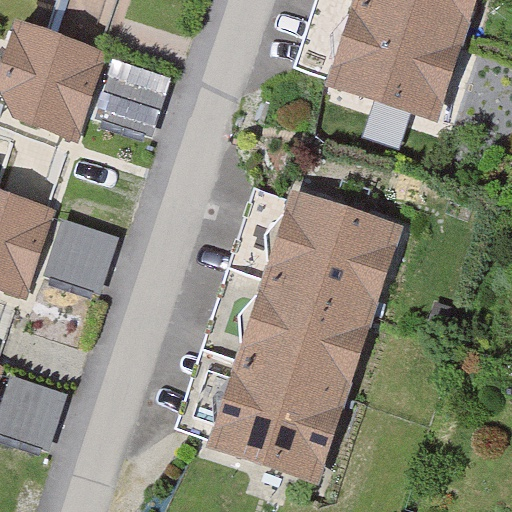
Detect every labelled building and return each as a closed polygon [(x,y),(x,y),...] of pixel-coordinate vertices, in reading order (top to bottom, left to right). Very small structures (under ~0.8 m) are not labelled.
[(474,0),(329,0),(305,77),(437,119),(474,0)] [(13,22),(0,58),(0,93),(13,122),(75,143),(106,54),(13,22)] [(170,80),(114,63),(98,118),(153,134),(170,80)] [(0,190),(0,290),(25,299),(56,209),(0,190)] [(390,248),(260,208),(186,447),(316,487),(390,248)] [(118,237),(63,220),(46,274),(102,291),(118,237)] [(64,396),(9,379),(0,407),(0,435),(48,450),(64,396)]
